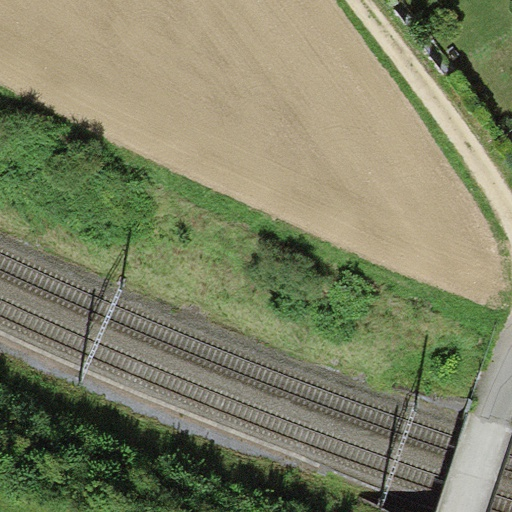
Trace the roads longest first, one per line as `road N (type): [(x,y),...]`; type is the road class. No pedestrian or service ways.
road 1 (track): [(511,229),(350,0)]
road 2 (residential): [(511,371),(487,410),(453,511)]
